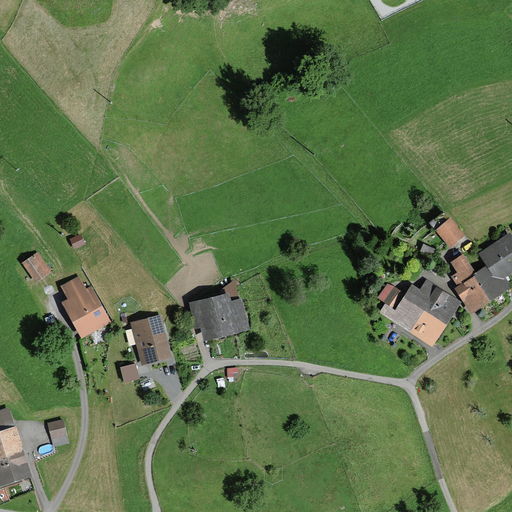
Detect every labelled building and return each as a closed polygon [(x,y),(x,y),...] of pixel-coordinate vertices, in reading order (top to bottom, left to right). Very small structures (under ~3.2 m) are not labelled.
[(443,212),(429,224),(450,249),(465,235),(450,218),(449,219),(443,212)] [(486,267),(476,273),(493,300),(511,288),(505,278),(511,273),(511,236),(510,233),(478,254),(486,267)] [(435,250),(423,244),(420,252),(431,257),(435,250)] [(51,271),(37,251),(22,262),(35,282),(51,271)] [(463,255),(462,255),(461,253),(457,256),(458,258),(450,263),(457,274),(451,278),(457,287),(454,289),(471,315),(493,300),(476,273),(463,255)] [(79,275),(60,285),(67,297),(61,300),(80,337),(111,321),(92,284),(86,287),(79,275)] [(412,285),(403,298),(446,327),(462,304),(426,280),(420,290),(412,285)] [(377,298),(388,307),(400,291),(394,287),(387,284),(377,298)] [(250,328),(242,295),(231,298),(230,290),(189,300),(195,327),(200,326),(204,340),(250,328)] [(446,327),(403,298),(395,311),(388,307),(385,305),(379,313),(432,348),(446,327)] [(160,313),(130,321),(132,329),(125,330),(129,344),(136,343),(141,365),(172,357),(160,313)] [(139,378),(135,362),(120,366),(124,381),(139,378)] [(230,376),(239,374),(237,365),(228,367),(230,376)] [(0,484),(33,474),(16,423),(14,424),(8,406),(0,408),(0,484)] [(64,418),(47,422),(53,447),(69,443),(64,418)]
